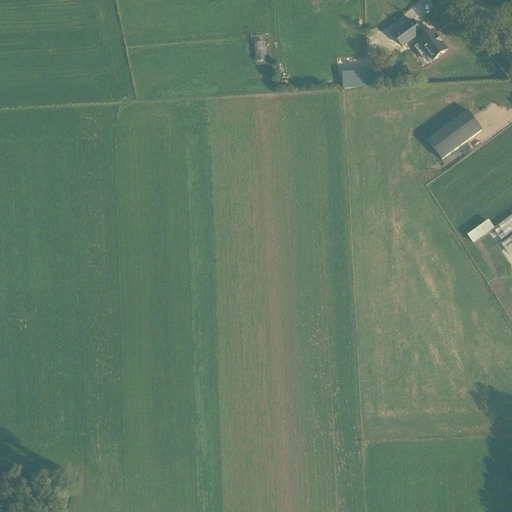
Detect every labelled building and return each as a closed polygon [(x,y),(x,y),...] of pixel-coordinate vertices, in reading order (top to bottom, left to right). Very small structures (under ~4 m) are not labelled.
[(372,33),(372,18),(363,18),(363,25),(359,25),(359,34),(372,33)] [(405,28),(394,36),(402,47),(415,37),(421,44),(415,48),(422,59),(423,59),(428,55),(433,61),(439,57),(447,51),(433,32),(424,39),(421,34),(413,22),(405,28)] [(267,61),(265,43),(254,44),(256,62),(267,61)] [(379,72),(369,73),(369,88),(375,87),(374,82),(379,82),(379,72)] [(351,83),(368,83),(367,75),(350,75),(351,83)] [(443,161),(484,131),(469,112),(427,141),(443,161)] [(511,215),(493,229),(501,240),(511,232),(511,215)] [(511,236),(502,243),(506,250),(511,246),(511,236)]
